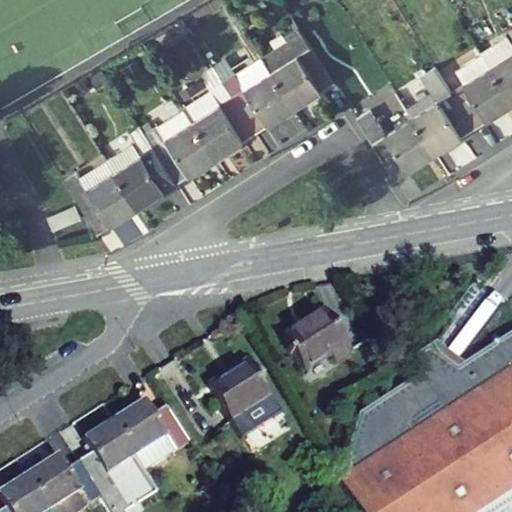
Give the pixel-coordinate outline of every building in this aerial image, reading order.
[(288,39),(262,55),(295,107),(335,81),(299,27),(286,35),(288,39)] [(482,53),(490,66),(511,100),(511,30),(481,51),(482,53)] [(457,69),(465,81),(490,66),(482,53),(457,69)] [(218,72),(220,76),(256,132),(295,107),(262,55),(236,73),(230,64),(218,72)] [(218,72),(230,64),(226,57),(214,65),(218,72)] [(438,99),(412,115),(435,152),(474,127),(451,90),(435,66),(423,74),(433,91),(438,99)] [(465,81),(451,90),(474,127),(511,102),(511,100),(490,66),(465,81)] [(102,71),(92,76),(98,87),(108,81),(102,71)] [(215,88),(184,107),(217,157),(256,132),(220,76),(211,81),(215,88)] [(187,98),(197,91),(192,83),(181,90),(187,98)] [(407,107),(412,115),(438,99),(433,91),(407,107)] [(184,107),(145,133),(177,182),(217,157),(184,107)] [(386,133),(370,109),(357,117),(396,178),(435,152),(412,115),(386,133)] [(114,170),(138,206),(177,182),(145,133),(142,127),(130,135),(134,142),(141,153),(114,170)] [(114,170),(141,153),(134,142),(108,159),(114,170)] [(114,170),(108,159),(81,176),(87,187),(114,170)] [(87,187),(81,176),(77,172),(65,180),(99,231),(138,206),(114,170),(87,187)] [(333,365),(351,354),(325,313),(282,340),(288,350),(286,351),(288,355),(290,353),(303,374),(329,358),(333,365)] [(358,511),(477,511),(511,490),(511,333),(456,370),(439,356),(431,346),(409,361),(419,377),(359,416),(339,482),(358,511)] [(209,393),(229,424),(270,398),(247,363),(230,374),(232,378),(209,393)] [(230,374),(207,389),(209,393),(232,378),(230,374)] [(173,453),(187,444),(165,409),(152,417),(144,403),(113,423),(135,456),(164,438),(173,453)] [(105,475),(135,456),(113,423),(83,442),(91,455),(78,463),(109,511),(124,511),(127,510),(105,475)] [(144,471),(173,453),(164,438),(135,456),(144,471)] [(109,511),(78,463),(66,471),(57,458),(27,478),(48,511),(78,511),(86,507),(89,511),(109,511)] [(48,511),(27,478),(0,494),(0,502),(4,510),(0,511),(48,511)]
